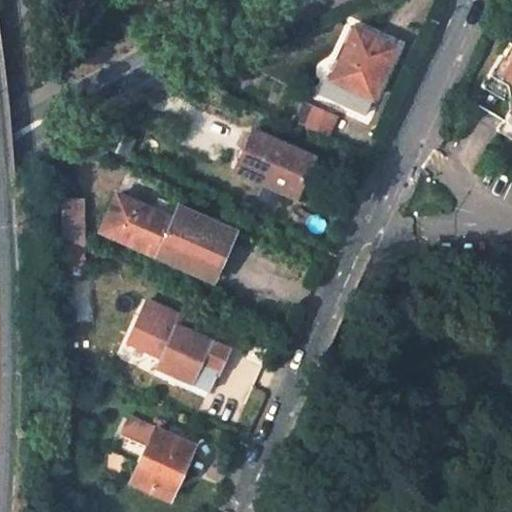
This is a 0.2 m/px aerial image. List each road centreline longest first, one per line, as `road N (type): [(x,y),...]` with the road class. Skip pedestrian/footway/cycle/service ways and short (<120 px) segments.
road 1 (residential): [(412,135),(242,511)]
road 2 (secondary): [(277,0),(111,77)]
road 3 (residential): [(468,0),(412,135)]
road 4 (secondary): [(0,156),(111,77)]
road 5 (secondary): [(111,77),(0,128)]
road 6 (residential): [(495,222),(412,135)]
